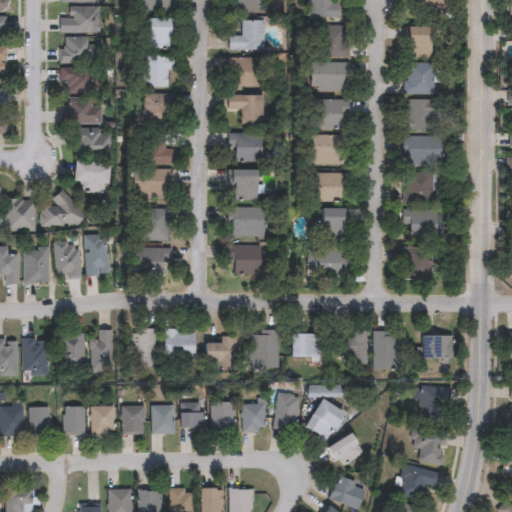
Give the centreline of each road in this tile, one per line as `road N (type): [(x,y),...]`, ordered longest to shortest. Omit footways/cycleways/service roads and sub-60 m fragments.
road 1 (tertiary): [(485,0),(481,427),(462,511)]
road 2 (residential): [(0,309),(511,301)]
road 3 (residential): [(204,305),(206,0)]
road 4 (residential): [(381,301),(380,0)]
road 5 (residential): [(0,462),(258,461),(288,475)]
road 6 (residential): [(35,0),(34,158)]
